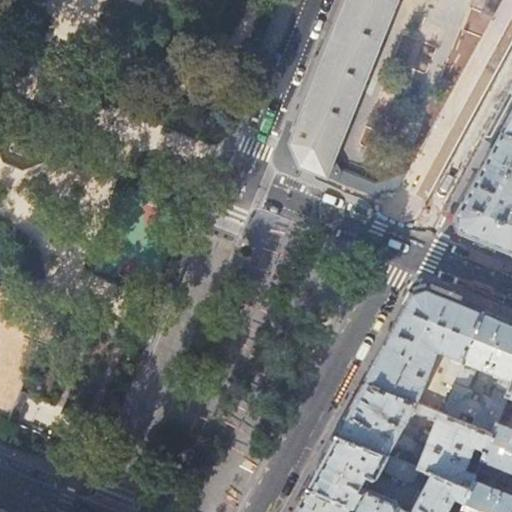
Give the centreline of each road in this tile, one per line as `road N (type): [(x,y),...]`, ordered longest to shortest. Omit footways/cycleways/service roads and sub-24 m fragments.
road 1 (residential): [(315,0),(245,178),(407,242)]
road 2 (residential): [(407,242),(431,216),(511,69)]
